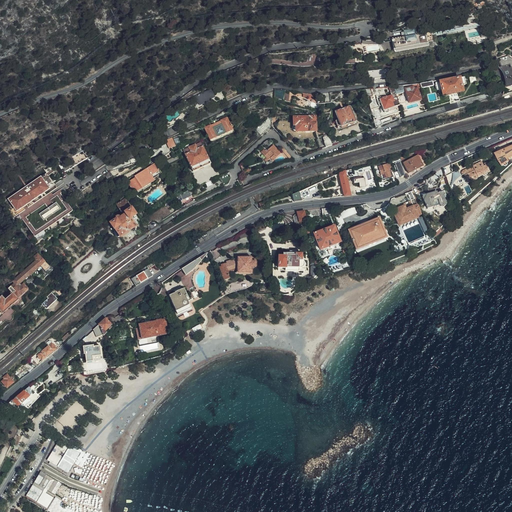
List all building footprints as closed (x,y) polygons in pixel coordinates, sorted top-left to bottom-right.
[(400,38),(419,34),(418,29),(398,32),(400,38)] [(425,43),(423,33),(419,34),(400,38),(387,40),(388,43),(392,41),(393,49),(425,43)] [(508,57),(507,55),(495,59),(497,64),(495,65),(499,68),(502,73),(504,78),(505,80),(504,86),(504,88),(511,84),(511,58),(511,59),(508,57)] [(367,69),(368,75),(371,74),(371,80),(386,79),(385,73),(388,72),(387,66),(367,69)] [(449,94),(451,102),(457,100),(456,93),(462,92),(461,85),(466,83),(464,77),(436,82),(437,90),(442,88),(443,96),(449,94)] [(393,86),(396,95),(404,92),(402,85),(393,86)] [(393,86),(389,87),(391,96),(386,98),(386,97),(383,98),(382,98),(382,99),(379,100),(381,106),(383,111),(384,113),(385,113),(387,113),(387,112),(391,111),(390,109),(396,107),(399,106),(396,95),(393,86)] [(414,89),(413,86),(405,88),(409,104),(421,101),(418,88),(414,89)] [(194,102),(196,106),(207,100),(207,99),(213,96),(210,89),(183,102),(183,104),(188,101),(189,104),(194,102)] [(279,89),(275,91),(274,99),(284,100),(285,90),(279,89)] [(313,95),(305,93),(304,98),(312,99),(312,103),(317,104),(314,97),(313,95)] [(329,96),(314,97),(317,104),(322,103),(322,102),(330,101),(329,96)] [(338,98),(337,99),(338,102),(337,102),(337,105),(333,106),(335,111),(334,112),(337,120),(334,121),(337,127),(340,126),(341,129),(355,123),(352,114),(351,111),(349,106),(348,106),(346,101),(341,103),(341,101),(339,101),(338,98)] [(263,134),(271,126),(273,114),(270,115),(267,116),(254,128),(261,136),(263,134)] [(315,131),(315,116),(293,117),(293,126),(295,126),(295,132),(315,131)] [(210,125),(203,128),(209,141),(232,131),(227,120),(226,117),(220,120),(220,122),(211,126),(210,125)] [(278,120),(272,126),(281,136),(286,130),(278,120)] [(351,128),(356,135),(362,133),(359,125),(351,128)] [(333,144),(329,135),(323,137),(325,142),(324,142),(326,147),(333,144)] [(175,146),(171,138),(164,141),(168,149),(175,146)] [(236,147),(233,141),(233,142),(222,148),(224,153),(236,147)] [(210,164),(200,142),(183,151),(192,172),(210,164)] [(272,161),(280,153),(273,145),(265,151),(264,149),(260,152),(265,157),(263,159),(266,162),(270,158),(272,161)] [(511,145),(495,153),(493,154),(502,166),(503,165),(504,166),(505,167),(507,166),(507,163),(508,162),(506,159),(507,158),(509,161),(511,162),(511,160),(511,145)] [(281,150),(290,159),(290,157),(289,154),(283,148),(281,150)] [(65,172),(86,158),(81,151),(60,165),(65,172)] [(422,166),(417,156),(403,163),(408,173),(422,166)] [(397,171),(400,177),(404,175),(400,162),(395,163),(397,171)] [(489,173),(486,165),(484,166),(481,162),(473,166),(475,171),(465,175),(464,174),(456,178),(455,180),(455,181),(453,183),(455,189),(460,186),(460,185),(462,184),(463,185),(478,179),(478,177),(489,173)] [(140,186),(160,173),(154,163),(134,177),(135,178),(127,183),(134,193),(141,188),(140,186)] [(378,167),(381,175),(385,174),(386,178),(391,177),(389,168),(390,168),(389,164),(378,167)] [(216,171),(223,186),(228,184),(230,178),(226,166),(221,169),(216,171)] [(242,171),(243,176),(245,174),(251,172),(250,168),(242,171)] [(344,196),(351,196),(345,171),(339,173),(344,196)] [(109,172),(99,179),(102,182),(112,176),(109,172)] [(46,173),(8,199),(32,234),(69,208),(58,191),(52,194),(50,191),(56,188),(46,173)] [(364,177),(354,178),(354,183),(359,183),(359,188),(366,187),(367,186),(367,185),(366,184),(365,183),(364,177)] [(145,197),(161,182),(158,178),(142,192),(145,197)] [(437,187),(435,180),(426,184),(427,189),(437,187)] [(299,193),(300,197),(309,193),(307,188),(299,193)] [(188,190),(176,196),(179,202),(191,196),(190,193),(192,192),(191,190),(189,191),(188,190)] [(417,216),(421,214),(419,209),(421,208),(416,198),(414,199),(411,191),(407,193),(410,201),(411,204),(410,205),(410,207),(408,208),(407,206),(405,207),(404,205),(403,206),(398,208),(399,212),(397,212),(401,220),(416,213),(417,216)] [(406,192),(396,197),(399,204),(402,203),(403,203),(403,204),(405,203),(407,206),(410,205),(408,201),(410,201),(407,193),(406,192)] [(435,194),(434,192),(423,195),(423,197),(422,197),(427,209),(440,205),(441,207),(443,208),(448,204),(446,201),(443,192),(438,193),(435,194)] [(294,202),(301,201),(300,197),(299,193),(292,194),(294,202)] [(115,229),(115,230),(116,231),(114,233),(114,234),(115,236),(117,237),(119,237),(120,237),(128,231),(135,226),(132,222),(137,219),(130,208),(131,207),(125,199),(116,204),(123,216),(120,218),(118,217),(116,216),(115,216),(114,217),(114,218),(115,220),(110,223),(114,229),(115,229)] [(343,219),(357,213),(354,206),(340,213),(343,219)] [(329,208),(335,222),(342,219),(338,207),(329,208)] [(32,234),(34,237),(72,211),(69,208),(32,234)] [(329,208),(322,209),(323,216),(331,215),(329,208)] [(303,229),(308,228),(304,211),(297,212),(299,222),(300,222),(301,224),(303,229)] [(427,224),(423,216),(418,218),(422,226),(427,224)] [(354,246),(385,233),(379,218),(348,230),(354,246)] [(257,224),(252,226),(254,230),(254,231),(257,233),(258,233),(266,229),(263,221),(257,224)] [(300,222),(299,222),(294,223),(296,231),(303,229),(301,224),(300,222)] [(333,244),(340,242),(333,226),(314,233),(320,250),(327,247),(328,250),(334,247),(333,244)] [(387,237),(385,233),(354,246),(356,250),(387,237)] [(416,242),(415,244),(429,241),(431,238),(431,236),(416,242)] [(429,241),(415,244),(416,247),(432,240),(431,238),(429,241)] [(187,249),(193,245),(196,243),(194,239),(185,244),(187,249)] [(44,271),(49,267),(37,253),(33,257),(35,260),(12,281),(14,283),(7,288),(11,293),(4,299),(1,295),(0,296),(0,312),(2,314),(17,300),(17,299),(27,289),(21,283),(40,266),(44,271)] [(296,253),(289,253),(289,254),(285,253),(285,255),(283,254),(283,256),(278,256),(278,268),(285,268),(285,271),(298,272),(299,268),(301,268),(302,267),(303,266),(304,264),(303,262),(302,261),(302,254),(296,254),(296,253)] [(205,254),(181,269),(185,276),(187,274),(194,268),(206,255),(205,254)] [(251,261),(251,257),(238,257),(226,262),(226,265),(219,267),(223,280),(229,278),(228,272),(237,269),(237,273),(251,273),(252,267),(254,267),(256,266),(256,262),(254,261),(251,261)] [(129,276),(135,286),(152,275),(148,269),(154,265),(152,263),(129,276)] [(185,276),(182,278),(191,295),(193,298),(198,296),(187,274),(185,276)] [(34,280),(30,277),(25,282),(28,285),(34,280)] [(183,313),(187,311),(186,309),(190,308),(187,300),(188,299),(183,289),(181,290),(181,289),(175,292),(175,293),(169,296),(177,314),(182,312),(183,313)] [(45,309),(56,299),(51,293),(47,297),(48,298),(41,304),(45,309)] [(103,335),(103,336),(106,332),(105,331),(111,325),(108,321),(111,319),(108,316),(98,325),(103,335)] [(166,326),(164,319),(161,320),(160,319),(156,320),(156,321),(138,325),(139,328),(135,329),(139,344),(157,340),(157,337),(166,335),(164,326),(166,326)] [(201,324),(191,329),(193,332),(203,327),(201,324)] [(93,330),(96,338),(103,335),(98,325),(93,330)] [(45,357),(47,358),(51,355),(57,350),(54,347),(56,345),(53,342),(47,347),(46,345),(36,354),(41,360),(45,357)] [(93,347),(93,345),(83,347),(84,354),(85,354),(86,362),(92,361),(92,360),(101,359),(100,355),(99,346),(93,347)] [(63,370),(64,367),(66,361),(64,358),(58,362),(63,370)] [(1,382),(1,383),(6,388),(12,382),(6,375),(3,378),(4,379),(1,382)] [(13,406),(16,403),(39,385),(35,381),(3,408),(7,411),(9,410),(11,413),(16,409),(13,406)] [(13,406),(15,405),(15,404),(17,407),(19,406),(21,409),(31,401),(28,397),(40,387),(39,385),(16,403),(13,406)] [(14,437),(11,444),(16,447),(20,438),(15,435),(14,437)] [(58,441),(47,461),(69,473),(80,452),(58,441)] [(62,483),(42,471),(39,474),(38,473),(35,479),(36,479),(26,496),(50,511),(59,511),(65,502),(54,496),(62,483)]
